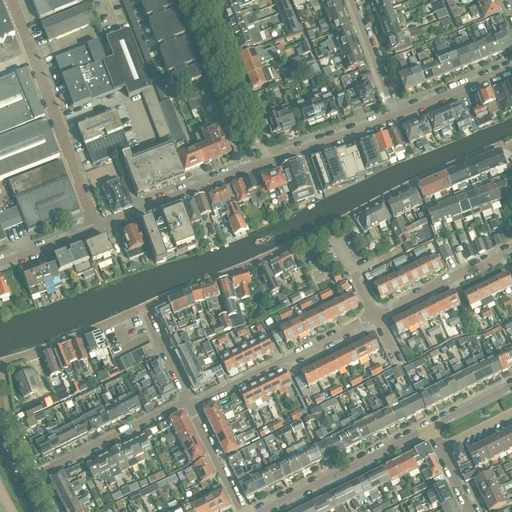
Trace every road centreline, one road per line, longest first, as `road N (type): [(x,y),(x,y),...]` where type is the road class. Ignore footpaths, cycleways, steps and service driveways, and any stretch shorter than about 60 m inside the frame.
road 1 (residential): [(144,306),(511,142)]
road 2 (residential): [(35,477),(11,425),(5,361),(144,306)]
road 3 (residential): [(95,227),(9,0)]
road 4 (residential): [(188,400),(375,316)]
road 5 (residential): [(431,426),(266,511)]
road 6 (residential): [(95,227),(265,162)]
road 7 (residential): [(203,0),(265,162)]
road 8 (residential): [(35,477),(188,400)]
road 9 (residential): [(375,316),(511,247)]
road 10 (residential): [(265,162),(395,114)]
road 11 (residential): [(395,114),(511,67)]
road 12 (residential): [(240,511),(188,400)]
road 13 (residential): [(395,114),(353,0)]
